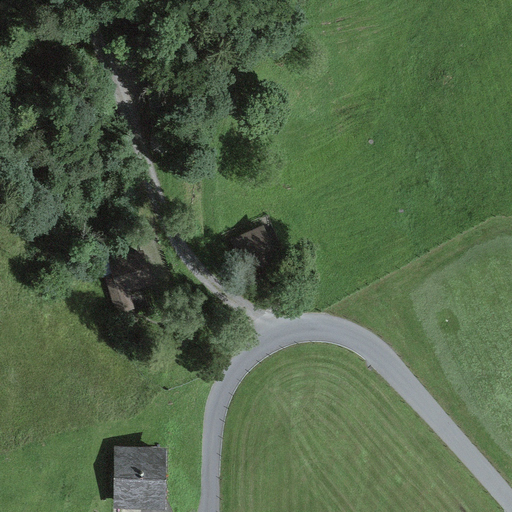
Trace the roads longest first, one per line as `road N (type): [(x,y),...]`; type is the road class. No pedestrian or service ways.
road 1 (tertiary): [(210,511),(213,416),(226,379),(275,335),(310,328),(349,334),(375,351),(511,504)]
road 2 (track): [(275,335),(191,263),(165,222),(102,59),(90,0)]
road 3 (track): [(236,303),(207,214),(208,160),(238,74),(266,34)]
